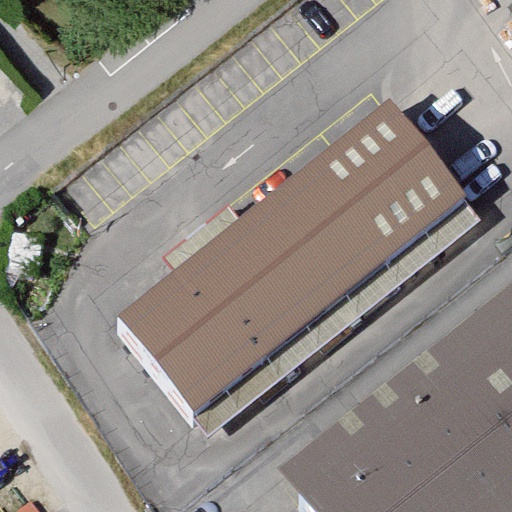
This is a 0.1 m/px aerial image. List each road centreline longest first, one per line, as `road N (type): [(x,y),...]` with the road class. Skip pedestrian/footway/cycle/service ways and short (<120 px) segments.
road 1 (unknown): [(511,287),(356,386),(296,450),(274,511)]
road 2 (residential): [(223,0),(0,176)]
